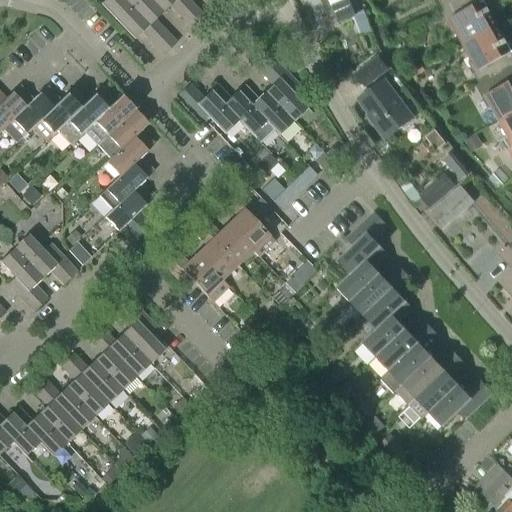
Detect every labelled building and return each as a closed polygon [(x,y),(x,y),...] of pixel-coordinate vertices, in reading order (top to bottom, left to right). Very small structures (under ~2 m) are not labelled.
[(142,32),(164,55),(177,43),(155,20),(170,5),(192,29),(205,17),(188,0),(217,0),(220,2),(221,0),(105,0),(101,4),(134,39),(142,32)] [(328,0),(337,24),(354,17),(347,0),(328,0)] [(450,7),(461,0),(437,0),(443,10),(450,7)] [(449,21),(464,47),(498,28),(483,2),(479,4),(476,0),(461,0),(450,7),(456,17),(449,21)] [(486,82),(486,83),(511,67),(511,64),(508,57),(511,54),(511,53),(498,28),(464,47),(477,71),(472,74),(479,86),(486,82)] [(293,122),(307,108),(299,99),(306,92),(273,58),(259,71),(272,85),(265,92),(293,122)] [(356,74),(365,88),(387,71),(378,58),(356,74)] [(485,97),(499,122),(511,115),(511,75),(509,70),(511,68),(511,67),(486,83),(492,93),(485,97)] [(412,119),(384,81),(358,100),(387,138),(412,119)] [(224,134),(238,121),(210,91),(203,98),(190,84),(176,97),(202,125),(209,118),(224,134)] [(265,122),(237,93),(231,99),(217,84),(210,91),(238,121),(260,143),(273,130),(265,122)] [(237,93),(265,122),(273,130),(279,135),(293,122),(265,92),(257,99),(244,85),(237,93)] [(54,108),(39,93),(33,99),(19,86),(12,93),(26,108),(4,130),(17,144),(32,129),(54,108)] [(45,143),(56,132),(80,109),(67,94),(60,100),(46,86),(39,93),(54,108),(32,129),(45,143)] [(56,132),(70,146),(83,133),(107,110),(93,95),(87,101),(74,87),(67,94),(80,109),(56,132)] [(107,110),(83,133),(96,146),(135,109),(122,96),(115,102),(101,88),(93,95),(107,110)] [(26,108),(12,93),(6,99),(0,92),(0,133),(4,130),(26,108)] [(147,152),(155,144),(141,130),(149,123),(135,109),(96,146),(109,160),(133,137),(147,152)] [(511,115),(499,122),(511,145),(511,147),(508,150),(511,156),(511,115)] [(465,142),(464,143),(468,149),(479,143),(475,136),(465,142)] [(106,163),(119,177),(133,164),(147,179),(155,171),(141,158),(147,152),(133,137),(109,160),(106,163)] [(322,152),(322,153),(332,164),(333,163),(331,161),(344,148),(338,142),(324,154),(322,152)] [(314,145),(306,152),(314,160),(322,153),(314,145)] [(444,155),(454,168),(462,162),(452,149),(444,155)] [(314,160),(308,165),(318,175),(323,170),(324,171),(332,164),(322,153),(314,160)] [(267,155),(254,167),(263,177),(276,164),(267,155)] [(140,185),(147,179),(133,164),(119,177),(99,197),(112,211),(133,191),(146,206),(154,198),(140,185)] [(270,171),(277,179),(285,172),(277,164),(270,171)] [(318,175),(308,165),(282,188),(272,178),(261,188),(280,209),(318,175)] [(450,180),(446,174),(419,197),(429,209),(471,174),(465,167),(450,180)] [(30,187),(21,196),(30,206),(40,197),(30,187)] [(429,214),(443,229),(473,203),(460,187),(429,214)] [(237,216),(227,225),(259,257),(275,241),(258,223),(264,217),(238,189),(224,202),(237,216)] [(133,191),(112,211),(105,217),(119,232),(122,228),(136,242),(153,226),(139,212),(146,206),(133,191)] [(338,262),(352,276),(381,248),(375,241),(389,228),(375,214),(347,240),(354,247),(338,262)] [(206,220),(200,225),(238,265),(253,251),(259,257),(227,225),(219,233),(206,220)] [(96,224),(71,251),(85,264),(101,247),(100,246),(109,236),(96,224)] [(206,245),(197,255),(222,280),(238,265),(200,225),(193,231),(206,245)] [(75,230),(65,240),(72,246),(82,236),(75,230)] [(28,235),(14,249),(41,278),(49,271),(62,285),(76,272),(50,244),(43,250),(28,235)] [(511,244),(500,256),(511,268),(511,270),(499,283),(511,296),(511,244)] [(337,290),(350,304),(380,275),(374,268),(388,255),(381,248),(352,276),(337,290)] [(41,278),(14,249),(0,261),(15,277),(8,284),(34,312),(47,299),(34,285),(41,278)] [(228,288),(222,280),(197,255),(187,264),(174,249),(160,262),(187,290),(194,284),(212,303),(228,288)] [(350,304),(363,317),(407,275),(402,270),(388,283),(380,275),(350,304)] [(354,326),(368,339),(376,331),(376,332),(407,303),(400,296),(414,282),(407,275),(363,317),(354,326)] [(286,286),(273,297),(280,305),(293,293),(286,286)] [(130,327),(122,334),(150,364),(164,350),(149,334),(157,327),(131,300),(117,313),(130,327)] [(363,344),(376,358),(405,330),(399,323),(413,310),(407,303),(376,332),(376,331),(368,339),(363,344)] [(255,318),(247,326),(253,331),(261,323),(255,318)] [(376,358),(389,372),(433,331),(427,325),(413,338),(405,330),(376,358)] [(101,327),(94,334),(136,377),(150,364),(122,334),(114,341),(101,327)] [(403,386),(432,358),(425,351),(439,338),(433,331),(389,372),(380,381),(393,395),(395,393),(403,386)] [(102,354),(94,361),(122,391),(136,377),(94,334),(88,340),(102,354)] [(331,348),(325,353),(333,362),(339,356),(331,348)] [(416,400),(417,401),(448,372),(460,360),(454,353),(440,366),(432,358),(403,386),(395,393),(409,407),(416,400)] [(73,354),(67,360),(108,404),(122,391),(94,361),(87,368),(73,354)] [(74,380),(66,387),(94,417),(108,404),(67,360),(61,366),(74,380)] [(417,401),(429,414),(458,386),(452,379),(466,366),(460,360),(448,372),(417,401)] [(329,374),(321,382),(328,389),(329,388),(333,384),(333,378),(330,374),(329,374)] [(45,380),(39,386),(81,430),(94,417),(66,387),(59,394),(45,380)] [(458,386),(429,414),(443,429),(458,414),(465,421),(493,395),(480,381),(466,394),(458,386)] [(46,406),(38,413),(67,443),(81,430),(39,386),(33,392),(46,406)] [(340,390),(335,395),(346,407),(352,402),(340,390)] [(182,399),(173,407),(179,414),(188,405),(182,399)] [(353,404),(348,409),(361,423),(366,418),(353,404)] [(11,413),(39,443),(53,457),(67,443),(38,413),(31,420),(18,407),(11,413)] [(0,416),(0,429),(12,442),(25,456),(39,443),(11,413),(4,420),(0,416)] [(365,425),(364,426),(374,437),(375,436),(384,428),(374,417),(365,425)] [(149,428),(140,436),(147,444),(156,435),(149,428)] [(0,453),(12,442),(0,429),(0,453)] [(136,432),(123,444),(135,455),(147,444),(140,436),(136,432)] [(390,435),(380,444),(382,446),(388,452),(398,444),(391,437),(390,435)] [(398,444),(388,452),(395,460),(405,451),(398,444)] [(511,486),(511,478),(497,464),(475,487),(475,488),(470,494),(487,511),(493,505),(511,486)] [(109,472),(101,480),(105,484),(107,486),(115,479),(113,476),(109,472)] [(17,476),(3,489),(9,495),(35,496),(17,476)] [(72,487),(81,497),(87,491),(78,481),(72,487)] [(507,499),(496,510),(498,511),(511,511),(511,486),(503,495),(507,499)]
